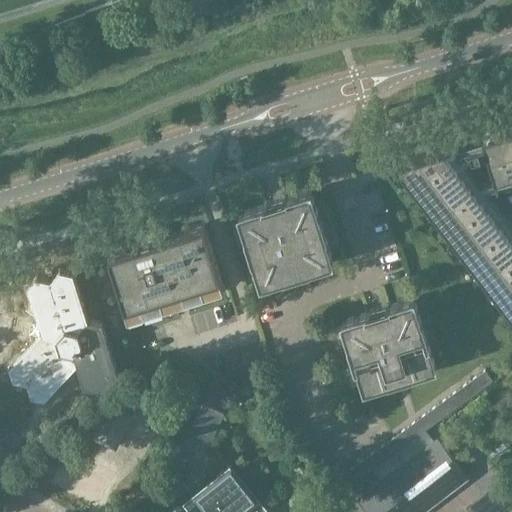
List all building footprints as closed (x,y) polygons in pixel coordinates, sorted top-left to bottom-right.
[(498,181),(511,176),(511,125),(510,126),(482,135),(464,140),(465,141),(472,154),(486,150),(496,183),(498,183),(498,181)] [(511,234),(502,222),(483,197),(482,195),(465,173),(444,146),(407,157),(407,160),(415,185),(414,186),(416,189),(417,188),(417,187),(426,184),(434,209),(432,210),(435,213),(436,212),(445,209),(452,233),(451,234),(453,237),(455,237),(454,236),(464,233),(471,258),(470,259),(472,262),(473,261),(482,258),(490,282),(488,283),(491,286),(492,285),(501,282),(509,307),(507,308),(510,311),(511,310),(510,309),(511,308),(511,234)] [(332,259),(321,224),(310,189),(239,212),(261,282),(332,259)] [(160,229),(153,231),(146,233),(148,240),(108,253),(125,305),(141,300),(143,309),(190,294),(204,290),(201,281),(220,275),(204,223),(162,236),(160,229)] [(0,424),(26,417),(26,414),(32,413),(33,415),(63,406),(25,281),(0,288),(0,424)] [(435,368),(413,297),(387,305),(368,311),(342,319),(353,355),(364,390),(390,382),(408,376),(435,368)] [(483,369),(478,373),(485,384),(490,380),(483,369)] [(485,384),(478,373),(473,377),(480,387),(485,384)] [(473,377),(467,381),(475,391),(480,387),(473,377)] [(470,395),(475,391),(467,381),(462,384),(470,395)] [(462,384),(457,388),(465,399),(470,395),(462,384)] [(457,388),(452,392),(460,402),(465,399),(457,388)] [(460,402),(452,392),(447,396),(454,406),(460,402)] [(447,396),(442,400),(449,410),(454,406),(447,396)] [(442,400),(436,403),(444,414),(449,410),(442,400)] [(188,431),(209,441),(224,411),(203,401),(188,431)] [(114,446),(130,413),(107,402),(92,434),(114,446)] [(431,407),(439,418),(444,414),(436,403),(431,407)] [(431,407),(426,411),(434,421),(439,418),(431,407)] [(421,415),(429,425),(434,421),(426,411),(421,415)] [(421,415),(416,419),(423,429),(429,425),(421,415)] [(418,433),(423,429),(416,419),(411,422),(418,433)] [(411,422),(405,426),(413,437),(418,433),(411,422)] [(408,440),(413,437),(405,426),(400,430),(408,440)] [(400,430),(395,434),(403,444),(408,440),(400,430)] [(395,434),(390,437),(398,448),(403,444),(395,434)] [(368,511),(419,511),(467,476),(436,436),(357,497),(368,511)] [(385,441),(392,452),(398,448),(390,437),(385,441)] [(385,441),(380,445),(387,455),(392,452),(385,441)] [(380,445),(375,449),(382,459),(387,455),(380,445)] [(375,449),(369,453),(377,463),(382,459),(375,449)] [(364,456),(372,467),(377,463),(369,453),(364,456)] [(364,456),(359,460),(367,471),(372,467),(364,456)] [(362,474),(367,471),(359,460),(354,464),(362,474)] [(180,501),(188,511),(265,511),(228,464),(180,501)] [(354,464),(349,468),(356,478),(362,474),(354,464)] [(356,478),(349,468),(344,472),(351,482),(356,478)] [(344,472),(338,475),(346,486),(351,482),(344,472)] [(338,475),(333,479),(341,490),(346,486),(338,475)] [(328,483),(336,493),(341,490),(333,479),(328,483)]
